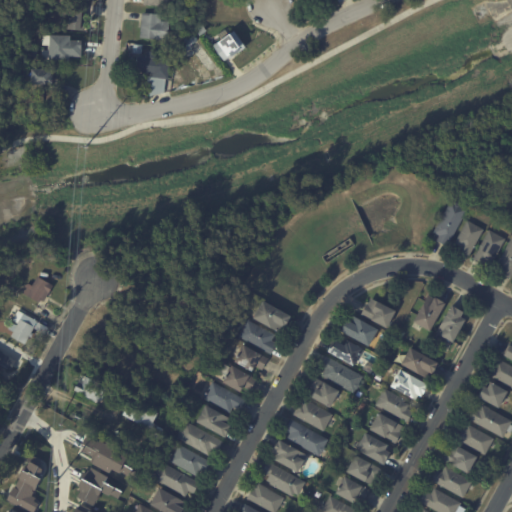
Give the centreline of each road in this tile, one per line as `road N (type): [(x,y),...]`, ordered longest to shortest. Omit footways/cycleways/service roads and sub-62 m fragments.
road 1 (residential): [(211,511),(322,310),(351,282),(389,266),(430,267),(511,307)]
road 2 (residential): [(104,112),(229,90),(320,25),(375,0)]
road 3 (residential): [(500,301),(384,511)]
road 4 (residential): [(0,448),(93,277)]
